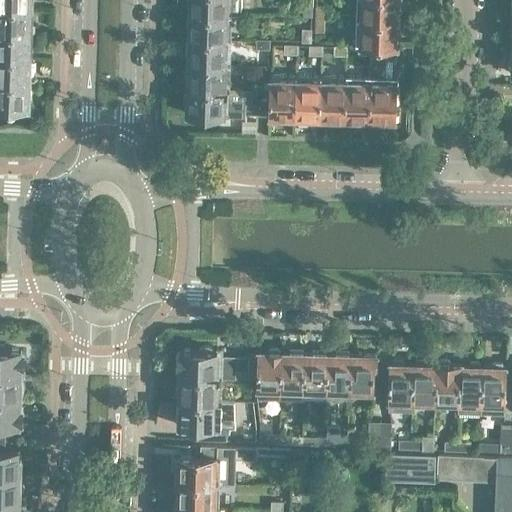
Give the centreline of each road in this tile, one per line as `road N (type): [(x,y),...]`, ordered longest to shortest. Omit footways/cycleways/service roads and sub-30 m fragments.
road 1 (tertiary): [(139,289),(511,304)]
road 2 (tertiary): [(458,196),(135,191)]
road 3 (secondary): [(80,308),(75,511)]
road 4 (secondary): [(117,511),(124,310)]
road 5 (unclassified): [(458,196),(465,0)]
road 6 (secondary): [(125,177),(130,0)]
road 7 (secondary): [(91,0),(84,173)]
